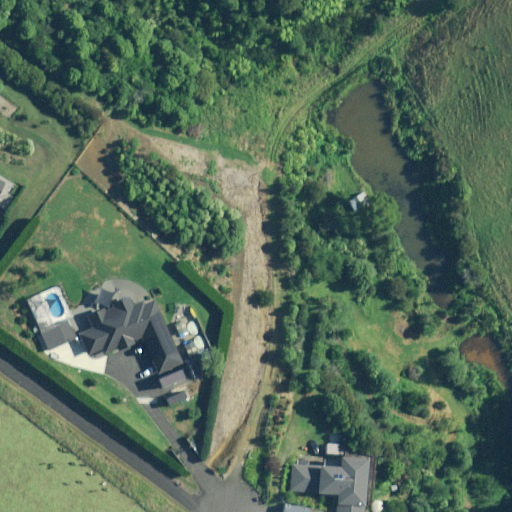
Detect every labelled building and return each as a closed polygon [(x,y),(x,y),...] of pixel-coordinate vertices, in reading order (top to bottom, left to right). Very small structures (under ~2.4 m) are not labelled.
[(17,110),(6,102),(0,111),(11,118),(17,110)] [(55,326),(41,295),(29,301),(42,331),(55,326)] [(106,311),(105,308),(87,316),(93,328),(80,334),(90,355),(103,349),(105,354),(117,349),(118,352),(136,344),(134,341),(142,337),(159,374),(183,363),(153,299),(134,307),(129,297),(112,304),(114,307),(106,311)] [(77,339),(69,321),(60,325),(68,342),(77,339)] [(203,377),(197,364),(188,368),(194,382),(203,377)] [(323,428),(321,418),(307,419),(308,430),(323,428)] [(337,506),(364,507),(367,460),(340,458),(339,468),(293,465),(292,491),(338,494),(337,506)]
